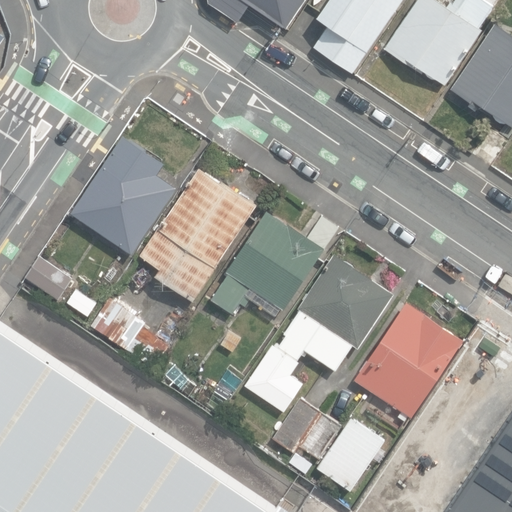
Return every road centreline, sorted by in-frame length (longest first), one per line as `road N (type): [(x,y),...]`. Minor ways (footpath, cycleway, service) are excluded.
road 1 (residential): [(511,261),(168,30)]
road 2 (tertiary): [(96,48),(0,188)]
